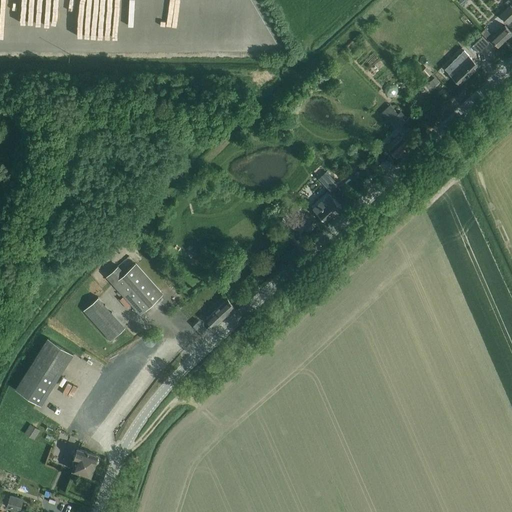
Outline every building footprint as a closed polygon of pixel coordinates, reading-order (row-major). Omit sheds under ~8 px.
[(507,23),(511,18),(511,1),(499,14),(507,23)] [(498,46),(511,33),(505,25),(493,36),(485,28),(481,31),(492,44),(494,42),(498,46)] [(478,52),(488,43),(481,36),(471,45),(478,52)] [(459,85),(479,66),(463,50),(452,60),(456,64),(447,73),(459,85)] [(381,98),(387,94),(384,89),(378,92),(381,98)] [(396,128),(405,120),(398,112),(389,121),(396,128)] [(397,157),(410,145),(401,136),(388,148),(397,157)] [(338,169),(334,173),(341,180),(345,176),(338,169)] [(326,171),(318,178),(331,191),(338,184),(326,171)] [(327,191),(311,206),(325,221),(341,206),(327,191)] [(283,218),(279,222),(283,226),(287,222),(283,218)] [(162,293),(135,263),(125,272),(118,265),(106,275),(113,283),(140,313),(162,293)] [(110,340),(125,327),(98,297),(83,310),(110,340)] [(213,327),(235,307),(227,298),(205,318),(213,327)] [(200,334),(206,328),(198,320),(193,325),(200,334)] [(41,405),(73,353),(47,337),(15,388),(41,405)] [(102,358),(96,366),(100,369),(106,360),(102,358)] [(30,423),(25,432),(35,438),(40,429),(30,423)] [(90,476),(98,455),(77,447),(73,457),(74,457),(72,463),(74,463),(72,470),(90,476)] [(30,511),(20,508),(23,499),(10,495),(6,507),(10,508),(11,511),(30,511)]
